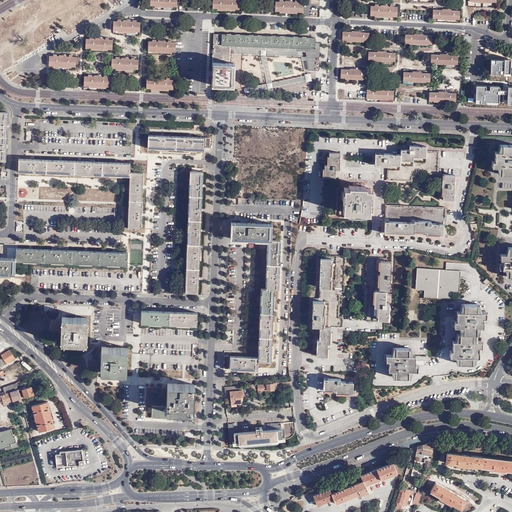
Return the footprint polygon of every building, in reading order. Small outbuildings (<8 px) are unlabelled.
[(213,0),(213,7),(240,9),(240,0),(213,0)] [(276,1),(276,10),(302,12),(303,2),(276,1)] [(398,7),(371,5),(370,15),(397,16),(398,7)] [(460,11),(433,10),(433,18),(460,19),(460,11)] [(114,20),(114,29),(140,30),(141,22),(114,20)] [(370,32),(343,31),(342,39),(369,41),(370,32)] [(231,48),(231,45),(221,44),(221,34),(214,33),(213,62),(230,62),(231,48)] [(244,45),(244,35),(233,34),(221,34),(221,44),(231,45),(244,45)] [(432,36),(405,34),(405,43),(432,44),(432,36)] [(244,45),(266,46),(266,36),(256,35),(244,35),(244,45)] [(288,48),(289,37),(277,36),(266,36),(266,46),(288,48)] [(289,37),(288,48),(315,49),(315,43),(316,38),(302,38),(289,37)] [(86,38),(86,48),(113,49),(113,39),(86,38)] [(148,40),(148,50),(175,51),(176,42),(148,40)] [(320,43),(315,43),(315,49),(288,48),(266,46),(244,45),(231,45),(231,48),(307,52),(310,70),(310,60),(319,61),(320,43)] [(395,53),(369,51),(368,59),(395,61),(395,53)] [(458,56),(431,54),(431,63),(458,64),(458,56)] [(76,57),(50,56),(49,65),(76,66),(76,57)] [(112,58),(112,67),(139,68),(139,59),(112,58)] [(489,62),(489,73),(509,74),(510,59),(502,58),(502,59),(494,59),(494,63),(489,62)] [(310,60),(310,70),(319,70),(319,61),(310,60)] [(212,73),(212,84),(234,85),(235,63),(230,62),(213,62),(212,73)] [(368,70),(341,69),(341,77),(367,78),(368,70)] [(430,73),(404,72),(403,81),(430,82),(430,73)] [(84,76),(84,85),(111,86),(111,76),(84,76)] [(272,87),(305,81),(304,76),(271,82),(272,87)] [(173,88),(174,79),(147,78),(146,87),(173,88)] [(485,85),(474,85),(474,102),(498,103),(498,93),(506,93),(506,103),(511,103),(511,86),(506,86),(506,90),(499,89),(499,86),(488,85),(488,89),(485,89),(485,85)] [(393,90),(367,89),(366,97),(393,98),(393,90)] [(457,93),(430,92),(429,100),(456,102),(457,93)] [(0,137),(7,138),(8,126),(9,126),(10,125),(10,124),(8,124),(8,111),(0,110),(0,137)] [(148,148),(176,149),(176,135),(163,135),(149,134),(148,148)] [(191,136),(176,135),(176,149),(204,150),(204,136),(191,136)] [(511,144),(500,144),(500,151),(498,151),(494,151),(494,160),(492,160),(492,166),(497,167),(500,167),(499,174),(504,174),(511,174),(511,144)] [(387,166),(387,167),(387,182),(412,183),(412,175),(416,175),(437,176),(438,152),(425,152),(425,148),(415,147),(408,147),(408,151),(400,150),(400,156),(386,155),(375,155),(375,166),(387,166)] [(340,155),(329,154),(329,167),(325,167),(324,180),(335,180),(336,171),(340,171),(340,164),(340,155)] [(45,172),(46,159),(32,158),(33,157),(32,157),(30,157),(30,158),(19,158),(19,170),(45,172)] [(73,173),(74,160),(61,159),(61,158),(60,157),(58,157),(58,159),(46,159),(45,172),(73,173)] [(94,173),(101,174),(102,161),(93,161),(94,158),(89,158),(77,158),(77,160),(74,160),(73,173),(86,173),(86,175),(94,176),(94,173)] [(102,161),(101,174),(129,175),(130,162),(117,162),(117,160),(116,160),(114,160),(114,161),(102,161)] [(203,171),(190,170),(189,194),(202,195),(202,185),(203,171)] [(143,172),(129,171),(129,179),(128,199),(141,200),(142,186),(143,186),(143,185),(144,184),(142,183),(143,172)] [(454,176),(442,176),(442,197),(442,201),(453,201),(453,186),(454,176)] [(366,188),(349,187),(349,190),(345,189),(344,210),(353,211),(353,209),(361,210),(361,211),(369,211),(370,211),(370,202),(369,202),(369,201),(369,199),(370,199),(371,191),(366,190),(366,188)] [(202,195),(189,194),(188,218),(201,218),(201,208),(202,195)] [(141,200),(128,199),(128,205),(127,227),(140,227),(141,215),(142,215),(142,213),(142,212),(141,212),(141,200)] [(429,207),(401,206),(385,205),(384,212),(384,232),(397,233),(412,234),(412,232),(425,232),(425,234),(431,235),(442,235),(443,223),(444,223),(445,213),(445,209),(445,208),(429,207)] [(201,218),(188,218),(186,242),(200,242),(200,230),(201,218)] [(253,222),(232,222),(231,238),(268,239),(272,239),(272,223),(253,222)] [(268,239),(267,264),(280,264),(280,253),(281,240),(272,239),(268,239)] [(200,242),(186,242),(185,265),(198,266),(199,255),(200,242)] [(15,258),(43,260),(44,247),(31,247),(31,245),(30,245),(29,245),(28,246),(16,246),(15,255),(15,258)] [(72,261),(72,249),(65,248),(65,245),(57,245),(55,245),(55,248),(44,247),(43,260),(72,261)] [(72,261),(100,262),(101,250),(87,249),(87,247),(86,247),(85,247),(85,249),(72,249),(72,261)] [(511,247),(509,247),(509,254),(506,254),(500,253),(500,259),(503,259),(503,263),(502,263),(502,267),(502,269),(505,269),(508,269),(508,276),(511,276),(511,247)] [(113,250),(101,250),(100,262),(127,263),(128,251),(115,250),(114,249),(113,250)] [(15,258),(15,255),(0,255),(0,252),(0,270),(15,271),(15,258)] [(319,286),(319,295),(339,296),(339,291),(344,291),(345,255),(325,254),(325,258),(320,258),(319,271),(319,286)] [(367,287),(386,288),(390,289),(391,274),(391,261),(386,261),(386,257),(368,256),(366,256),(364,282),(367,282),(367,287)] [(280,264),(267,264),(266,288),(275,289),(279,289),(280,277),(280,264)] [(198,266),(185,265),(184,290),(197,290),(198,278),(198,266)] [(460,271),(417,268),(415,289),(424,289),(424,297),(452,298),(452,292),(459,292),(460,271)] [(385,300),(386,288),(367,287),(365,320),(366,320),(377,321),(377,317),(389,317),(389,307),(389,301),(385,300)] [(260,311),(273,311),(274,299),(275,289),(266,288),(261,288),(260,311)] [(320,326),(331,326),(331,316),(339,316),(339,296),(319,295),(319,300),(312,300),(312,312),(311,325),(320,326)] [(477,304),(462,303),(462,310),(462,311),(454,311),(454,318),(454,321),(452,321),(452,327),(459,326),(462,326),(461,333),(473,333),(475,333),(476,333),(477,326),(480,327),(480,318),(483,317),(483,311),(480,311),(477,311),(477,304)] [(155,309),(140,308),(140,322),(167,323),(167,310),(155,309)] [(183,310),(167,310),(167,323),(196,324),(196,311),(183,310)] [(273,311),(260,311),(259,335),(272,336),(273,325),(273,311)] [(85,342),(87,316),(75,316),(61,315),(60,341),(85,342)] [(343,316),(339,316),(331,316),(331,326),(343,327),(343,316)] [(330,342),(331,326),(320,326),(319,332),(319,339),(317,339),(316,355),(327,355),(327,342),(330,342)] [(457,356),(457,363),(472,363),(472,356),(476,356),(476,348),(480,347),(479,341),(476,341),(473,341),(473,335),(473,333),(458,333),(458,335),(458,339),(457,340),(455,340),(451,340),(450,346),(450,350),(447,350),(447,356),(455,356),(457,356)] [(272,336),(259,335),(258,357),(258,361),(271,361),(272,348),(272,336)] [(114,345),(100,345),(100,371),(125,371),(126,346),(114,345)] [(410,347),(394,347),(394,354),(391,354),(386,354),(386,360),(389,360),(389,364),(388,364),(388,370),(391,370),(394,370),(394,377),(409,377),(409,370),(412,370),(417,370),(417,364),(415,364),(415,360),(415,354),(412,354),(410,354),(410,347)] [(0,367),(14,359),(9,351),(1,356),(2,358),(0,359),(0,367)] [(258,357),(230,356),(230,369),(245,370),(258,370),(258,361),(258,357)] [(340,378),(324,378),(323,389),(336,389),(336,391),(352,392),(353,381),(343,381),(340,381),(340,378)] [(19,402),(20,405),(24,403),(22,398),(33,395),(30,387),(22,389),(21,385),(23,384),(22,380),(15,384),(19,402)] [(258,383),(253,383),(253,391),(275,390),(275,389),(277,389),(277,386),(291,385),(291,381),(267,383),(267,384),(258,384),(258,383)] [(166,406),(152,405),(152,417),(166,417),(166,411),(193,411),(194,383),(180,382),(167,382),(166,406)] [(11,404),(19,402),(15,384),(1,388),(3,394),(0,394),(0,398),(1,402),(10,400),(11,403),(11,404)] [(242,385),(242,384),(224,386),(225,391),(230,391),(231,403),(241,402),(241,397),(242,397),(242,385)] [(38,431),(54,427),(46,402),(31,406),(38,431)] [(255,431),(233,433),(234,445),(232,445),(233,448),(237,447),(237,449),(277,445),(276,443),(285,442),(284,438),(282,438),(281,430),(262,431),(262,427),(255,428),(255,431)] [(0,448),(5,447),(17,444),(13,429),(0,431),(0,448)] [(429,468),(434,441),(425,443),(417,446),(414,458),(425,462),(423,467),(429,468)] [(53,456),(55,469),(77,466),(77,467),(83,467),(82,461),(81,461),(80,451),(58,453),(58,455),(53,456)] [(511,459),(447,452),(446,462),(457,464),(457,465),(470,467),(470,465),(492,468),(492,469),(505,471),(506,469),(511,470),(511,459)] [(359,486),(358,482),(332,493),(330,488),(314,495),(318,505),(334,498),(336,503),(360,494),(361,496),(369,492),(366,485),(397,472),(393,462),(361,475),(363,480),(363,481),(364,486),(359,486)] [(461,509),(467,499),(436,482),(430,491),(440,496),(439,497),(451,504),(452,503),(461,509)] [(410,493),(411,490),(400,487),(396,502),(398,502),(403,504),(407,505),(410,493)]
